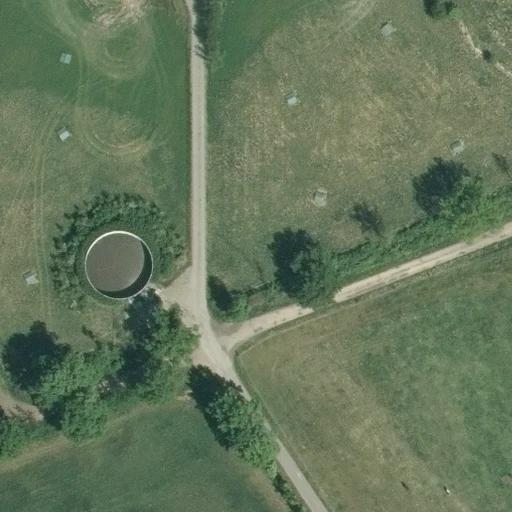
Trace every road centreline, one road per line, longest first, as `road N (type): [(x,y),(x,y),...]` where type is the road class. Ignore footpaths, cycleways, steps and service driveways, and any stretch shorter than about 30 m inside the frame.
road 1 (track): [(0,430),(511,227)]
road 2 (residential): [(194,0),(202,336),(318,511)]
